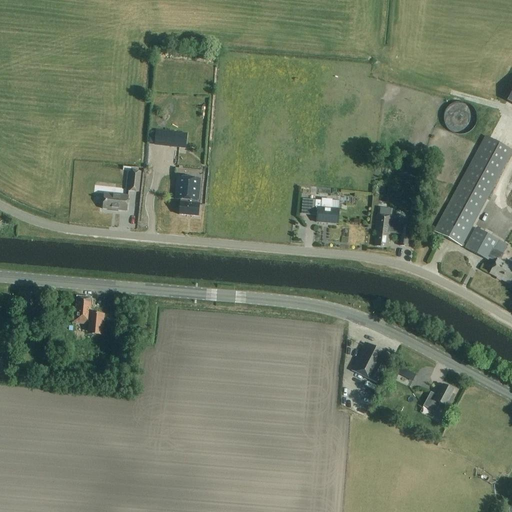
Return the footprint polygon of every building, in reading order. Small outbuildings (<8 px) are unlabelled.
[(427,113),(437,128),(457,116),(448,100),(427,113)] [(436,225),(432,233),(460,247),(461,245),(485,200),(511,151),(484,136),(450,199),(448,204),(438,222),(436,225)] [(140,173),(131,172),(129,191),(139,192),(140,173)] [(177,178),(175,200),(180,200),(180,203),(178,215),(198,217),(199,201),(197,201),(199,180),(177,178)] [(358,184),(357,199),(368,199),(368,184),(358,184)] [(103,202),(102,210),(126,212),(128,197),(104,195),(103,202)] [(303,201),(302,214),(307,215),(315,216),(315,215),(317,215),(316,223),(337,225),(338,210),(331,210),(332,200),(321,199),(321,202),(308,201),(303,201)] [(377,232),(375,247),(387,248),(389,234),(401,235),(400,246),(408,247),(408,243),(415,244),(417,228),(410,228),(403,227),(404,217),(390,216),(390,217),(380,216),(377,215),(375,232),(377,232)] [(103,218),(102,230),(112,230),(113,218),(103,218)] [(373,252),(373,218),(360,218),(360,251),(373,252)] [(465,247),(464,249),(487,261),(488,259),(495,263),(489,275),(509,285),(511,278),(511,268),(500,262),(504,255),(493,249),(498,241),(491,237),(485,234),(475,229),(465,247)] [(34,294),(24,294),(22,325),(36,326),(36,320),(38,320),(39,308),(36,308),(37,297),(34,296),(34,294)] [(91,299),(76,297),(76,308),(73,307),(71,323),(88,325),(87,334),(101,335),(103,315),(90,314),(91,299)] [(390,357),(365,344),(351,371),(376,383),(390,357)] [(124,351),(123,360),(131,361),(132,352),(124,351)] [(401,369),(397,375),(412,383),(416,376),(401,369)] [(453,391),(442,385),(435,401),(428,398),(424,407),(436,413),(440,404),(445,406),(453,391)] [(504,409),(510,401),(504,397),(498,404),(504,409)]
